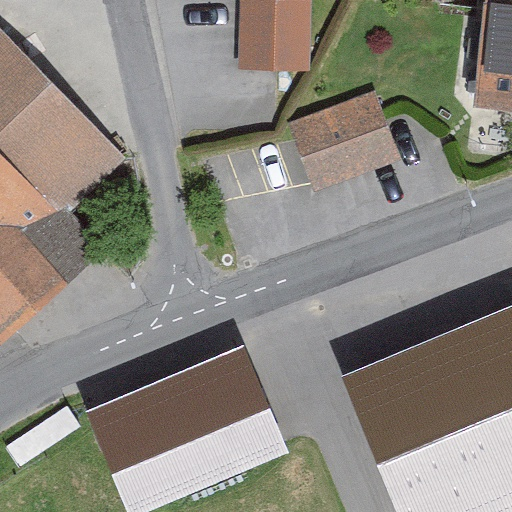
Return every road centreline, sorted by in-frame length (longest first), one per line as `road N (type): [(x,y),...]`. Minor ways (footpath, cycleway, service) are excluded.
road 1 (residential): [(511,195),(185,313)]
road 2 (residential): [(125,0),(185,313)]
road 3 (residential): [(185,313),(0,393)]
